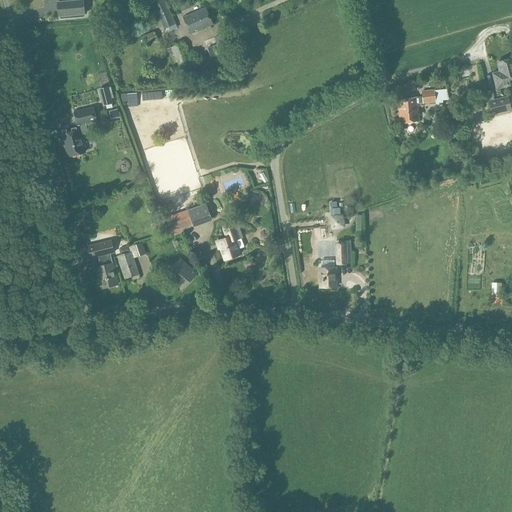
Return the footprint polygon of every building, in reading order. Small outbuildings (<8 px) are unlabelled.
[(164,29),(175,24),(164,0),(157,0),(152,2),(164,29)] [(182,10),(191,6),(187,0),(183,0),(178,2),(182,10)] [(57,19),(88,16),(86,4),(56,7),(57,19)] [(191,34),(213,24),(205,7),(184,17),(191,34)] [(143,36),(138,38),(142,46),(146,45),(146,46),(158,41),(154,31),(143,36)] [(221,53),(230,50),(224,34),(215,38),(221,53)] [(178,71),(192,65),(182,43),(168,49),(178,71)] [(497,87),(510,85),(508,77),(511,76),(511,58),(498,61),(500,71),(494,73),(497,87)] [(82,100),(97,97),(96,89),(80,92),(82,100)] [(139,92),(120,92),(120,98),(124,97),(124,106),(140,106),(139,92)] [(423,102),(436,101),(435,92),(422,93),(423,102)] [(111,97),(102,99),(103,105),(112,103),(111,97)] [(492,114),(511,109),(508,97),(488,101),(492,114)] [(401,123),(419,121),(417,98),(398,99),(401,123)] [(465,112),(482,109),(481,100),(463,104),(465,112)] [(69,157),(84,153),(82,143),(83,143),(81,134),(87,132),(85,122),(96,119),(93,107),(74,112),(79,130),(63,134),(69,157)] [(263,173),(260,174),(264,183),(268,181),(263,173)] [(226,190),(243,184),(240,175),(223,181),(226,190)] [(93,201),(72,206),(74,215),(82,213),(82,210),(86,209),(87,211),(95,209),(93,201)] [(171,232),(180,229),(213,217),(208,204),(166,218),(171,232)] [(329,214),(330,227),(342,227),(342,213),(329,214)] [(223,260),(239,255),(234,240),(238,239),(234,225),(224,228),(226,238),(217,241),(223,260)] [(261,227),(257,233),(263,238),(267,232),(261,227)] [(112,263),(110,254),(114,252),(111,241),(88,247),(91,258),(99,256),(102,266),(96,267),(102,289),(118,285),(113,263),(112,263)] [(134,257),(146,253),(142,242),(130,246),(133,253),(134,257)] [(338,264),(346,263),(345,243),(337,244),(338,264)] [(126,280),(139,275),(132,253),(118,258),(126,280)] [(183,289),(196,274),(179,259),(166,275),(183,289)] [(320,287),(337,286),(336,268),(319,268),(320,287)] [(492,294),(492,304),(502,304),(502,294),(492,294)]
